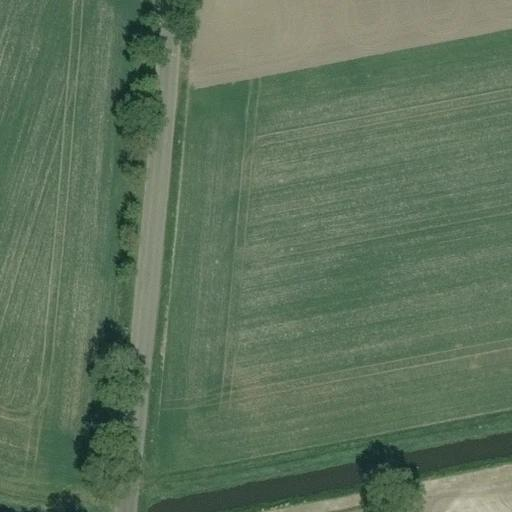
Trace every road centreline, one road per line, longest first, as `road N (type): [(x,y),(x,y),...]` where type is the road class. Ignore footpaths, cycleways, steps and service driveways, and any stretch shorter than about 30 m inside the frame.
road 1 (tertiary): [(126,511),(179,0)]
road 2 (track): [(128,486),(511,413)]
road 3 (track): [(127,505),(0,487)]
